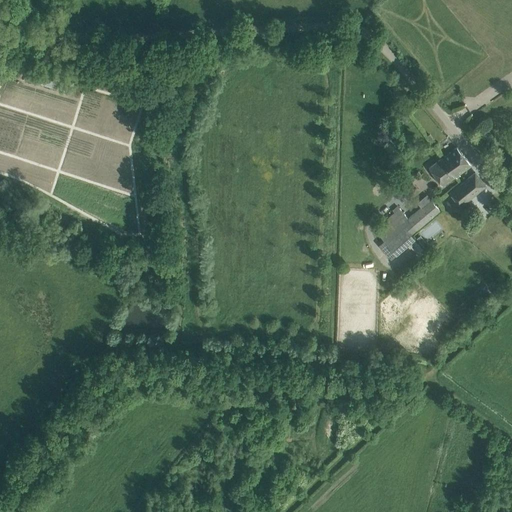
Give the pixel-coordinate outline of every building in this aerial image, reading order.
[(455,176),(471,164),(457,147),(444,156),(448,162),(446,163),(455,176)] [(444,156),(430,167),(442,185),(455,176),(446,163),(448,162),(444,156)] [(475,172),(450,192),(460,205),(485,185),(475,172)] [(440,210),(431,199),(407,219),(398,208),(374,229),(383,240),(379,244),(390,258),(396,254),(397,255),(416,238),(412,233),(416,230),(440,210)] [(420,236),(417,238),(422,245),(426,242),(420,236)]
